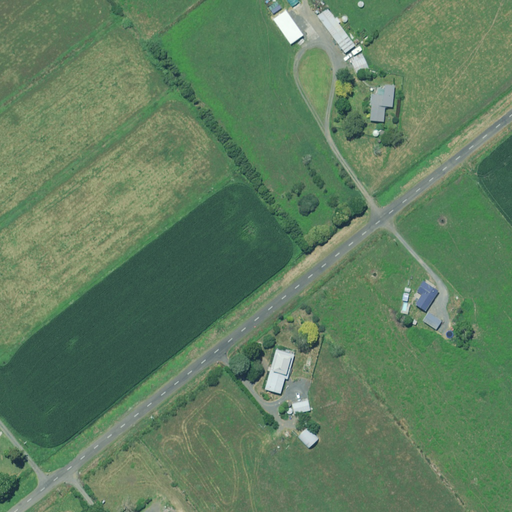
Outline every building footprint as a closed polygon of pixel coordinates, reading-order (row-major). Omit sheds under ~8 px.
[(301,5),(297,0),(286,0),(293,9),(301,5)] [(355,46),(328,10),(318,17),(345,54),(355,46)] [(298,28),(291,32),(296,40),(303,36),(298,28)] [(370,69),(362,54),(350,60),(358,75),(370,69)] [(395,87),(386,86),(385,96),(373,95),(371,121),(384,122),(386,107),(393,107),(395,87)] [(384,130),(380,133),(385,143),(390,141),(384,130)] [(439,291),(424,281),(417,292),(422,295),(416,304),(425,311),(439,291)] [(442,321),(429,313),(423,321),(436,330),(442,321)] [(458,327),(454,322),(450,326),(454,330),(458,327)] [(294,355),(277,350),(275,356),(271,371),(266,390),(281,394),(285,378),(288,379),(294,355)] [(311,410),(309,401),(293,404),(295,414),(311,410)] [(318,439),(308,428),(299,437),(309,448),(318,439)]
